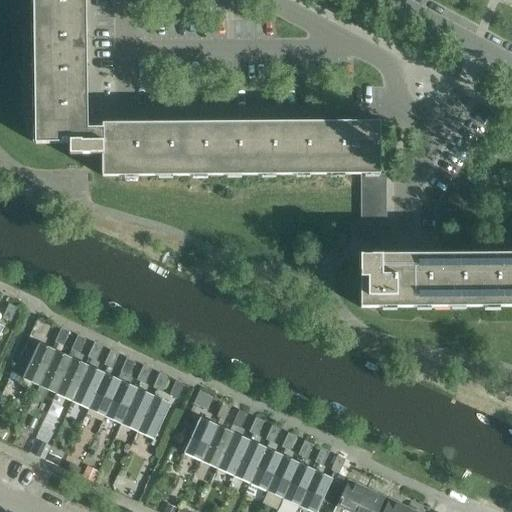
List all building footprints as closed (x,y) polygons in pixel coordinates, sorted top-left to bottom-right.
[(360,175),(361,222),(386,222),(386,175),(380,175),(379,128),(81,131),(80,0),(33,0),(35,144),(69,144),(70,156),(102,156),(102,177),(360,175)] [(358,223),(358,237),(381,237),(381,222),(358,223)] [(511,261),(396,262),(396,257),(383,257),(382,257),(360,257),(360,279),(360,309),(511,307),(511,261)] [(17,308),(9,305),(2,319),(10,322),(17,308)] [(69,333),(61,329),(55,343),(63,346),(69,333)] [(85,340),(77,336),(71,350),(79,354),(85,340)] [(56,352),(38,344),(22,379),(39,387),(56,352)] [(102,348),(94,344),(87,358),(95,362),(102,348)] [(72,359),(56,352),(39,387),(56,395),(72,359)] [(118,355),(110,352),(104,366),(112,369),(118,355)] [(88,367),(72,359),(56,395),(72,402),(88,367)] [(134,363),(126,359),(120,373),(128,377),(134,363)] [(104,375),(88,367),(72,402),(88,410),(104,375)] [(151,370),(143,367),(136,381),(144,384),(151,370)] [(167,378),(159,374),(153,388),(161,392),(167,378)] [(121,382),(104,375),(88,410),(104,417),(121,382)] [(137,390),(121,382),(104,417),(121,425),(137,390)] [(183,385),(175,382),(169,396),(177,399),(183,385)] [(153,397),(137,390),(121,425),(137,432),(153,397)] [(170,405),(153,397),(137,432),(154,440),(170,405)] [(231,407),(223,404),(216,418),(224,421),(231,407)] [(247,415),(239,411),(233,425),(241,429),(247,415)] [(217,427),(200,419),(184,454),(201,462),(217,427)] [(263,422),(255,419),(249,433),(257,436),(263,422)] [(280,430),(272,426),(265,440),(273,444),(280,430)] [(233,434),(217,427),(201,462),(217,470),(233,434)] [(250,442),(233,434),(217,470),(233,477),(250,442)] [(296,438),(288,434),(282,448),(290,451),(296,438)] [(306,459),(312,445),(304,441),(298,455),(306,459)] [(266,449),(250,442),(233,477),(249,485),(266,449)] [(282,457),(266,449),(249,485),(266,492),(282,457)] [(329,453),(321,449),(314,463),(322,467),(329,453)] [(298,464),(282,457),(266,492),(282,500),(298,464)] [(345,460),(337,457),(331,471),(339,474),(345,460)] [(315,472),(298,464),(282,500),(298,507),(315,472)] [(316,511),(332,480),(315,472),(298,507),(308,511),(316,511)] [(356,486),(348,482),(334,511),(342,511),(343,511),(345,511),(356,511),(367,489),(359,485),(356,486)] [(375,493),(367,489),(356,511),(378,511),(384,499),(376,496),(375,493)] [(396,505),(388,501),(382,511),(405,511),(407,508),(399,504),(396,505)]
